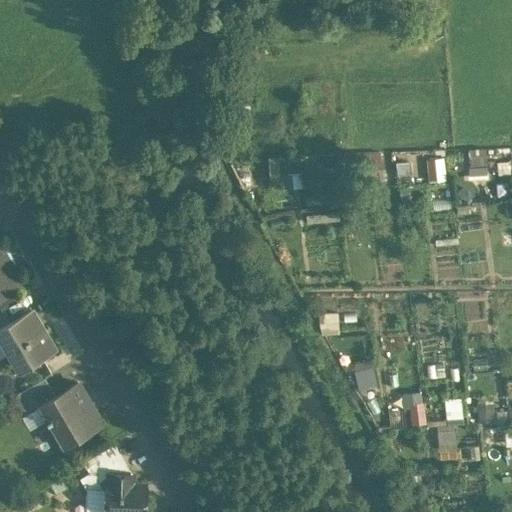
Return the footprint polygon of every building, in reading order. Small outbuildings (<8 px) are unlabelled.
[(335,81),(311,81),(311,117),(334,117),(335,81)] [(309,121),(287,121),(288,152),(309,151),(309,121)] [(469,169),(485,171),(488,148),(473,146),(469,169)] [(269,155),(270,187),(308,186),(307,154),(269,155)] [(428,156),(428,177),(446,177),(445,155),(428,156)] [(397,160),(398,181),(415,181),(414,159),(397,160)] [(0,295),(18,285),(10,271),(15,268),(3,247),(0,249),(0,295)] [(54,348),(30,308),(7,321),(0,325),(0,332),(21,367),(54,348)] [(320,312),(321,332),(339,331),(337,311),(320,312)] [(361,388),(380,383),(375,363),(356,367),(361,388)] [(44,376),(10,396),(11,396),(22,416),(21,416),(22,416),(40,405),(39,403),(54,394),(44,376)] [(54,394),(39,403),(40,405),(48,419),(50,418),(64,444),(101,422),(77,381),(54,394)] [(423,392),(407,393),(409,422),(425,421),(423,392)] [(511,442),(511,424),(507,424),(506,407),(495,407),(496,443),(511,442)] [(438,429),(439,448),(456,447),(455,428),(438,429)] [(114,443),(83,461),(89,471),(79,477),(85,487),(106,488),(106,483),(109,483),(109,472),(130,472),(130,471),(114,443)] [(143,511),(144,484),(130,483),(130,472),(109,472),(109,483),(106,483),(106,488),(105,511),(143,511)]
